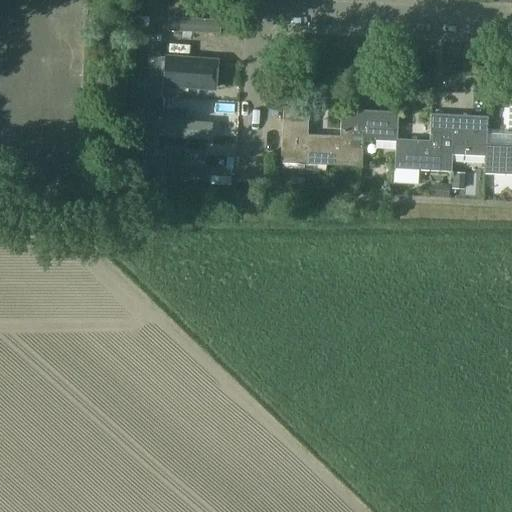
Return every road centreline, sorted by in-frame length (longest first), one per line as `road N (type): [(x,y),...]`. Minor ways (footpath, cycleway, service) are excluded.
road 1 (residential): [(511,18),(257,5)]
road 2 (residential): [(257,5),(250,176)]
